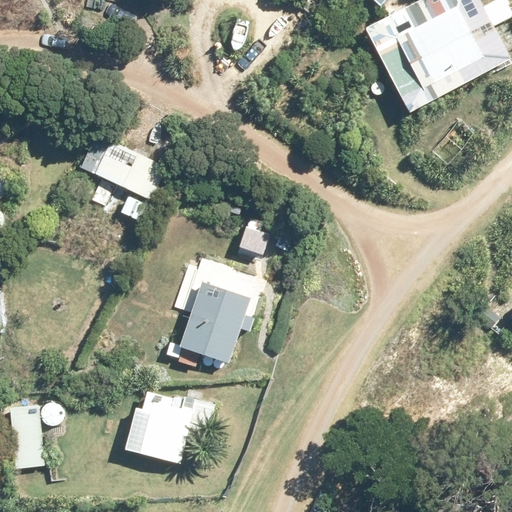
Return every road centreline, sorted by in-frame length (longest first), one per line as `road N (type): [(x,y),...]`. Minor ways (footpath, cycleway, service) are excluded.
road 1 (unclassified): [(0,48),(81,43),(237,124),(341,204)]
road 2 (unclassified): [(283,511),(375,318)]
road 3 (unclassified): [(375,318),(468,210)]
road 4 (unclassified): [(341,204),(410,224),(468,210)]
road 5 (unclassified): [(375,318),(378,266),(341,204)]
